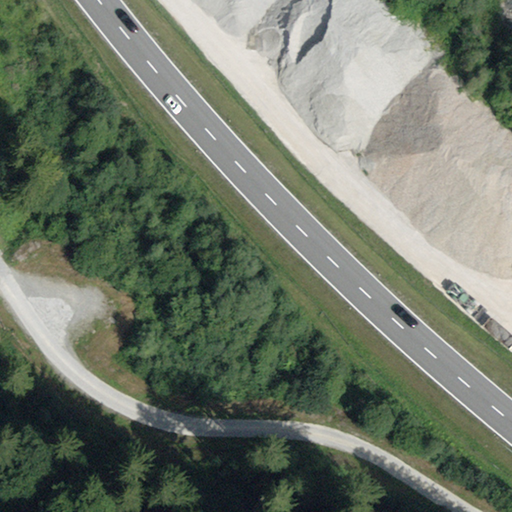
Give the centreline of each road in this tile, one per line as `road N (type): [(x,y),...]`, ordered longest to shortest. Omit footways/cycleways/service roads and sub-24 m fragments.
road 1 (primary): [(511,417),(355,279),(231,150),(107,0)]
road 2 (track): [(469,511),(334,435),(180,415),(106,390),(54,351),(0,279)]
